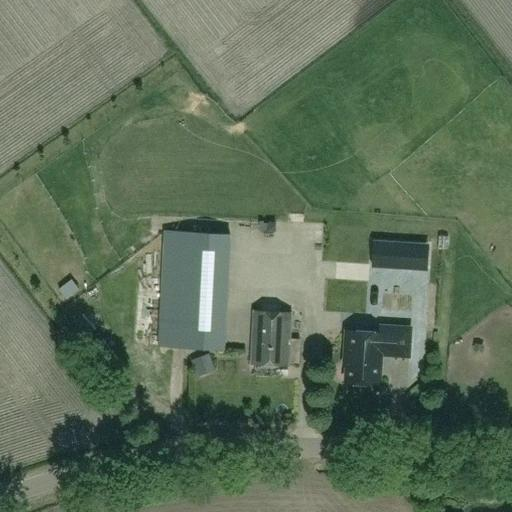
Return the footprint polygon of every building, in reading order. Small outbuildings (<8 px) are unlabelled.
[(429,214),(499,163),(476,131),(462,142),(467,148),(441,167),(447,174),(434,184),(427,174),(409,187),(429,214)] [(440,253),(411,278),(415,284),(426,296),(434,313),(445,325),(466,315),(511,273),(511,202),(498,210),(485,221),(484,222),(462,242),(440,253)] [(164,229),(162,278),(159,345),(223,348),(228,232),(164,229)] [(342,265),(325,288),(344,303),(361,280),(342,265)] [(288,365),(291,311),(253,309),(250,363),(288,365)] [(380,325),(379,331),(346,329),(343,365),(347,365),(346,381),(378,383),(380,354),(409,356),(411,327),(380,325)] [(256,416),(274,401),(261,386),(244,401),(256,416)]
